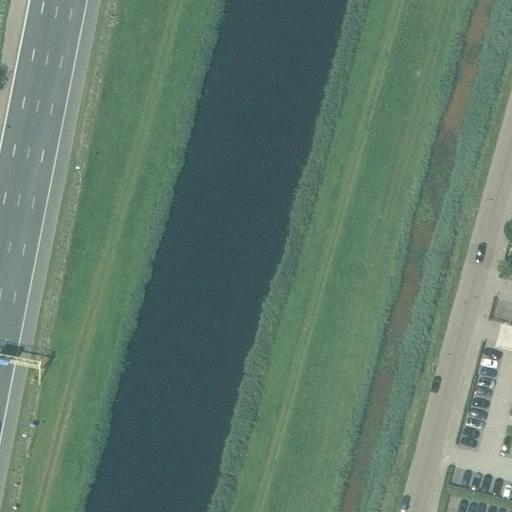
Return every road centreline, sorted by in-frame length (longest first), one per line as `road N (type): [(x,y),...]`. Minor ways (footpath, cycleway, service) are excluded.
road 1 (track): [(398,0),(259,511)]
road 2 (unclassified): [(417,511),(511,159)]
road 3 (motorway): [(0,293),(58,0)]
